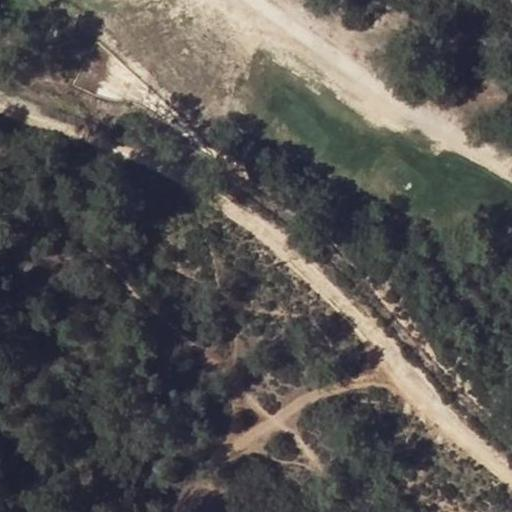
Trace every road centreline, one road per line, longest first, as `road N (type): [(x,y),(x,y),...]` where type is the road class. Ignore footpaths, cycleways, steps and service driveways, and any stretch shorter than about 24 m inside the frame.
road 1 (track): [(0,110),(122,144),(235,204),(511,468)]
road 2 (track): [(388,358),(206,455),(196,488),(171,511)]
